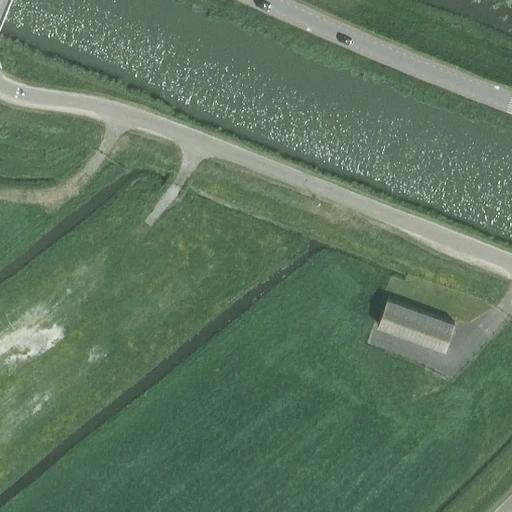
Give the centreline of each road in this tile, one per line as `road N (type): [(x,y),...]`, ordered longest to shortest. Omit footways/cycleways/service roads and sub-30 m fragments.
road 1 (unclassified): [(511,268),(126,114),(0,87)]
road 2 (tertiary): [(260,0),(511,104)]
